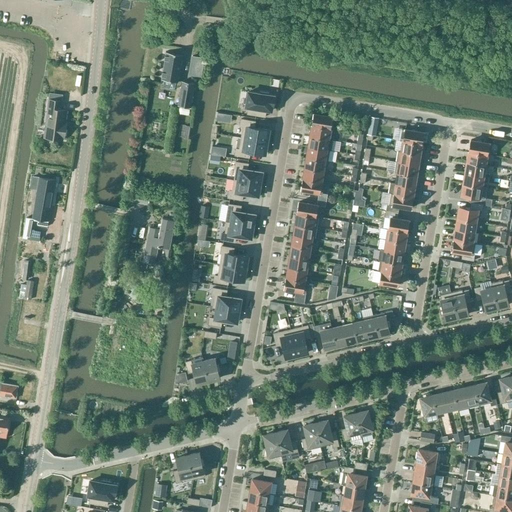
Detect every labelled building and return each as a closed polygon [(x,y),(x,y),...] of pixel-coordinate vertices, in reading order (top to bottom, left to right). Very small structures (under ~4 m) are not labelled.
[(166,52),(161,80),(179,83),(183,55),(166,52)] [(200,71),(203,57),(192,56),(190,69),(193,70),(192,76),(203,78),(204,72),(200,71)] [(178,105),(190,107),(194,83),(182,81),(178,105)] [(248,92),(246,107),(248,107),(247,114),(265,117),(266,110),(271,111),(272,106),(273,106),(274,96),(268,95),(269,93),(260,92),(260,94),(248,92)] [(44,138),(62,140),(63,138),(64,138),(66,127),(64,127),(65,123),(66,123),(65,122),(66,110),(61,110),(62,101),(48,99),(47,108),(48,108),(44,138)] [(335,117),(314,114),(312,125),(333,129),(335,117)] [(368,135),(373,136),(376,137),(378,119),(371,117),(369,130),(368,135)] [(241,119),(240,126),(243,126),(241,138),(267,142),(267,141),(269,130),(254,128),(255,121),(241,119)] [(335,129),(312,125),(310,136),(328,139),(333,140),(335,129)] [(421,144),(423,132),(401,129),(399,140),(403,141),(421,144)] [(310,136),(308,147),(330,150),(331,150),(333,140),(328,139),(310,136)] [(236,148),(235,155),(249,158),(250,151),(265,154),(267,143),(267,142),(241,138),(239,149),(236,148)] [(490,155),(492,144),(470,140),(468,152),(486,155),(490,155)] [(419,154),(421,144),(403,141),(401,151),(419,154)] [(330,150),(308,147),(306,157),(328,161),(330,150)] [(419,154),(401,151),(398,150),(396,161),(418,164),(419,154)] [(485,165),(486,155),(468,152),(467,162),(485,165)] [(328,161),(306,157),(305,168),(326,172),(328,161)] [(416,176),(418,164),(396,161),(394,172),(398,173),(416,176)] [(236,169),(234,180),(260,184),(260,183),(262,172),(247,170),(248,164),(236,162),(234,168),(236,169)] [(483,175),(485,165),(467,162),(465,172),(483,175)] [(326,172),(305,168),(303,179),(324,182),(326,172)] [(481,188),(483,175),(465,172),(463,185),(481,188)] [(414,186),(416,176),(398,173),(396,184),(414,186)] [(49,220),(56,180),(33,176),(31,188),(37,189),(32,217),(33,217),(33,220),(38,221),(37,225),(47,227),(48,219),(49,220)] [(324,182),(303,179),(301,190),(319,193),(322,194),(322,193),(324,182)] [(229,190),(227,198),(242,200),(243,194),(260,196),(261,189),(259,188),(259,185),(260,185),(260,184),(234,180),(232,191),(229,190)] [(390,183),(388,193),(391,193),(394,194),(412,196),(414,186),(396,184),(390,183)] [(471,203),(483,205),(490,206),(492,200),(479,198),(481,188),(463,185),(461,195),(470,197),(469,203),(471,203)] [(354,197),(353,205),(362,207),(363,200),(362,198),(364,189),(359,188),(358,191),(355,190),(354,197)] [(150,196),(133,193),(131,202),(148,205),(150,196)] [(412,196),(394,194),(391,193),(389,205),(399,206),(410,208),(412,196)] [(317,205),(299,202),(297,213),(318,217),(320,206),(317,205)] [(482,211),(483,205),(471,203),(470,209),(459,207),(457,218),(475,221),(478,222),(480,210),(482,211)] [(226,221),(225,222),(227,223),(227,222),(253,226),(253,225),(254,215),(240,212),(241,206),(228,204),(228,205),(226,221)] [(387,204),(386,211),(398,213),(399,206),(389,205),(387,204)] [(201,205),(199,217),(206,218),(208,207),(201,205)] [(397,218),(398,213),(386,211),(385,217),(390,218),(388,228),(406,231),(408,220),(397,218)] [(169,219),(162,217),(160,229),(149,227),(144,255),(155,257),(157,247),(159,247),(160,246),(169,248),(175,214),(170,213),(169,219)] [(318,217),(297,213),(295,224),(317,228),(318,217)] [(473,232),(475,221),(457,218),(456,229),(473,232)] [(222,233),(220,240),(235,242),(236,236),(250,238),(252,227),(253,227),(253,226),(227,222),(227,223),(225,233),(222,233)] [(317,228),(295,224),(293,235),(315,238),(317,228)] [(405,241),(406,231),(388,228),(387,238),(405,241)] [(472,243),(473,232),(456,229),(454,240),(472,243)] [(24,230),(23,240),(30,241),(31,236),(31,231),(28,230),(24,230)] [(315,238),(293,235),(292,245),(309,248),(311,238),(315,239),(315,238)] [(403,253),(405,241),(387,238),(385,250),(403,253)] [(475,243),(472,243),(454,240),(452,251),(463,253),(462,259),(473,260),(474,254),(473,254),(475,243)] [(309,248),(292,245),(290,256),(311,260),(311,259),(308,259),(309,248)] [(222,253),(220,264),(246,269),(246,268),(247,257),(233,254),(234,248),(221,246),(220,253),(222,253)] [(507,249),(499,247),(498,255),(505,256),(507,249)] [(403,253),(385,250),(380,249),(378,260),(379,260),(401,263),(403,253)] [(311,260),(290,256),(288,267),(309,270),(311,260)] [(24,260),(22,279),(28,279),(30,260),(24,260)] [(399,275),(401,263),(379,260),(378,271),(381,272),(399,275)] [(341,265),(334,263),(332,274),(340,275),(341,265)] [(215,275),(213,282),(228,284),(229,278),(243,280),(245,270),(246,269),(220,264),(218,276),(215,275)] [(309,270),(288,267),(286,277),(308,281),(304,280),(306,270),(309,270)] [(397,286),(399,275),(381,272),(379,283),(397,286)] [(154,296),(160,281),(138,274),(133,288),(154,296)] [(308,281),(286,277),(284,289),(306,292),(308,281)] [(31,300),(34,281),(27,280),(26,284),(21,283),(19,297),(24,298),(24,299),(31,300)] [(505,293),(511,292),(508,280),(492,284),(497,307),(508,305),(505,293)] [(485,310),(497,307),(492,284),(474,288),(477,300),(483,299),(485,310)] [(212,288),(211,295),(214,295),(212,307),(216,308),(217,307),(239,311),(239,310),(238,310),(240,299),(226,297),(227,290),(212,288)] [(468,290),(462,291),(462,289),(450,292),(457,317),(468,314),(465,303),(471,301),(468,290)] [(445,320),(457,317),(450,292),(439,295),(442,307),(440,308),(442,313),(443,312),(445,320)] [(209,317),(208,324),(221,326),(222,320),(236,323),(238,312),(239,311),(217,307),(216,308),(215,318),(209,317)] [(392,310),(384,312),(385,316),(386,320),(393,318),(392,310)] [(384,312),(373,315),(378,336),(389,333),(388,328),(391,327),(389,320),(386,321),(386,320),(385,316),(384,312)] [(373,315),(362,317),(367,338),(378,336),(373,315)] [(363,321),(353,323),(357,341),(367,338),(362,317),(363,321)] [(353,323),(342,326),(346,343),(357,341),(353,323)] [(312,324),(291,329),(292,334),(297,355),(307,353),(304,339),(310,337),(315,336),(313,326),(312,324)] [(336,346),(332,328),(320,331),(319,324),(313,326),(315,336),(316,338),(322,337),(325,348),(336,346)] [(342,326),(332,328),(336,346),(346,343),(342,326)] [(291,329),(273,333),(276,346),(282,344),(285,358),(297,355),(292,334),(291,329)] [(194,372),(197,384),(208,381),(202,357),(191,360),(185,362),(188,373),(194,372)] [(202,357),(208,381),(219,378),(218,371),(220,371),(218,365),(216,366),(215,358),(203,361),(202,357)] [(177,382),(181,383),(187,381),(185,373),(178,375),(177,382)] [(511,376),(500,379),(503,391),(497,392),(500,404),(511,400),(511,376)] [(18,386),(2,383),(0,382),(0,395),(0,396),(0,395),(15,398),(18,386)] [(485,383),(474,385),(479,406),(489,403),(490,407),(497,405),(494,392),(488,394),(485,383)] [(474,385),(464,388),(468,408),(479,406),(474,385)] [(458,411),(468,408),(464,388),(453,390),(457,407),(458,411)] [(447,410),(457,407),(453,390),(443,393),(447,410)] [(432,395),(430,396),(429,393),(423,395),(423,397),(421,398),(423,409),(421,409),(420,416),(436,412),(432,395)] [(436,412),(447,410),(443,393),(432,395),(436,412)] [(374,422),(370,423),(367,411),(356,413),(361,434),(360,434),(361,437),(372,434),(371,429),(374,428),(374,422)] [(350,437),(360,434),(361,434),(356,413),(344,416),(347,428),(341,429),(344,441),(350,439),(350,437)] [(0,436),(7,438),(7,432),(9,425),(10,418),(0,416),(0,436)] [(327,420),(315,423),(321,446),(332,444),(333,448),(339,446),(335,431),(329,432),(327,420)] [(315,423),(304,426),(307,438),(301,439),(304,450),(321,446),(315,423)] [(287,430),(275,432),(281,456),(298,452),(295,440),(289,442),(287,430)] [(281,456),(275,432),(264,435),(267,449),(265,450),(264,456),(268,455),(269,459),(281,456)] [(421,432),(420,440),(433,442),(434,434),(421,432)] [(465,441),(464,436),(463,432),(453,435),(455,443),(465,441)] [(504,453),(511,454),(511,442),(508,442),(509,437),(501,435),(500,442),(506,443),(504,453)] [(478,449),(480,438),(476,439),(470,440),(468,442),(468,447),(478,449)] [(477,456),(478,449),(468,447),(466,455),(477,456)] [(437,465),(439,453),(419,449),(417,461),(434,464),(437,465)] [(199,452),(187,455),(193,479),(204,477),(202,465),(204,465),(202,459),(200,460),(199,452)] [(511,465),(511,454),(504,453),(502,464),(511,465)] [(187,455),(176,458),(179,470),(173,471),(176,483),(181,481),(182,482),(193,479),(187,455)] [(338,467),(337,461),(325,463),(326,470),(338,467)] [(432,474),(434,464),(417,461),(415,472),(432,474)] [(356,462),(354,468),(356,468),(366,470),(367,464),(356,462)] [(511,476),(511,465),(502,464),(500,475),(511,476)] [(319,465),(305,468),(306,473),(320,470),(319,465)] [(344,466),(341,484),(346,485),(363,488),(365,476),(355,474),(356,468),(354,468),(344,466)] [(476,471),(472,470),(467,469),(465,481),(474,482),(476,471)] [(436,475),(432,474),(415,472),(413,482),(430,485),(434,486),(436,475)] [(511,487),(511,476),(500,475),(498,485),(511,487)] [(270,482),(252,479),(250,491),(268,494),(270,482)] [(317,480),(310,479),(309,489),(316,490),(317,480)] [(90,481),(88,495),(90,496),(89,503),(107,506),(108,499),(112,499),(113,500),(114,494),(115,495),(116,485),(110,484),(110,482),(102,481),(102,482),(90,481)] [(295,498),(299,499),(303,500),(306,486),(306,482),(297,481),(297,486),(295,498)] [(434,486),(430,485),(413,482),(411,494),(423,496),(428,497),(432,497),(434,486)] [(362,498),(363,488),(346,485),(345,495),(344,495),(362,498)] [(497,496),(511,498),(511,487),(498,485),(493,485),(492,495),(493,495),(497,496)] [(268,494),(250,491),(249,501),(270,505),(267,504),(268,494)] [(453,491),(452,497),(459,499),(460,492),(453,491)] [(344,495),(345,495),(341,494),(339,505),(360,509),(362,498),(344,495)] [(511,498),(497,496),(493,495),(491,506),(489,506),(488,511),(500,511),(501,509),(511,510),(511,508),(511,498)] [(154,501),(153,509),(161,510),(162,502),(154,501)] [(268,511),(270,505),(249,501),(247,511),(268,511)]
